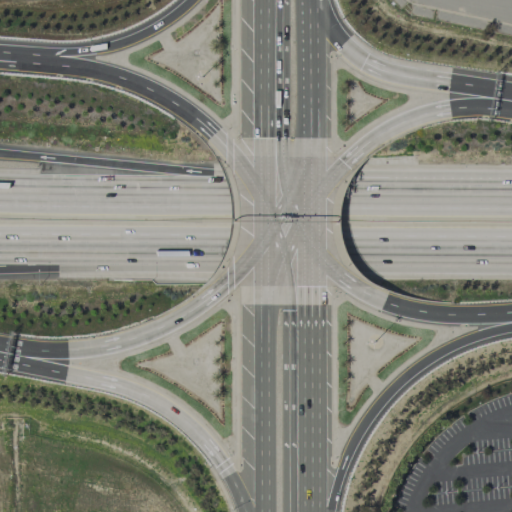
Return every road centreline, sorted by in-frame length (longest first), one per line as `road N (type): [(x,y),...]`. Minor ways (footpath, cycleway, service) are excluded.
road 1 (motorway): [(0,245),(511,241)]
road 2 (motorway): [(389,199),(0,151)]
road 3 (motorway): [(389,199),(0,193)]
road 4 (motorway): [(20,358),(129,387),(169,407),(206,441),(246,511)]
road 5 (motorway): [(329,511),(355,442),(396,390),(463,342),(511,327)]
road 6 (motorway): [(484,97),(364,64),(302,2)]
road 7 (secondary): [(305,511),(305,305)]
road 8 (secondary): [(267,306),(267,511)]
road 9 (motorway): [(215,134),(147,88),(50,57)]
road 10 (motorway): [(20,358),(120,340),(190,308)]
road 11 (motorway): [(484,97),(403,121),(346,161)]
road 12 (motorway): [(190,0),(135,37),(50,57)]
road 13 (secondary): [(303,138),(302,0)]
road 14 (secondary): [(265,0),(265,138)]
road 15 (motorway): [(387,303),(436,315),(511,313)]
road 16 (motorway): [(511,200),(389,199)]
